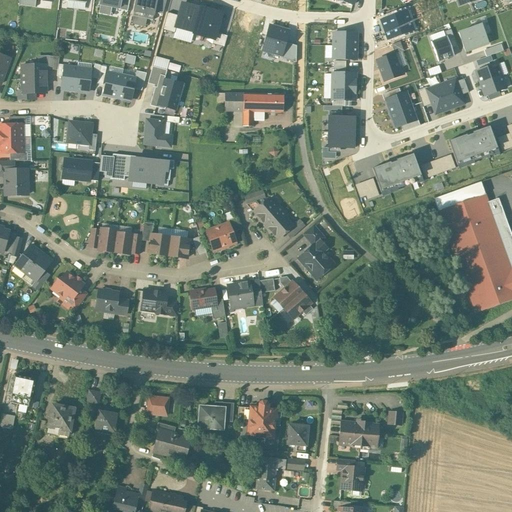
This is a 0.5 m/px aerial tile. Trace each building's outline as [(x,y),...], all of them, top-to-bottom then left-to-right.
[(99,0),(99,6),(119,10),(121,0),(99,0)] [(129,0),(121,0),(119,10),(127,12),(129,0)] [(136,0),(133,17),(152,21),(154,13),(156,0),(136,0)] [(166,1),(160,0),(156,0),(154,13),(162,15),(166,1)] [(193,33),(200,8),(181,3),(178,16),(174,28),(176,29),(193,33)] [(200,8),(193,33),(214,39),(216,40),(218,33),(223,14),(200,8)] [(174,33),(176,29),(174,28),(178,16),(167,13),(163,30),(174,33)] [(481,24),(457,33),(464,53),(488,45),(481,24)] [(289,30),(269,25),(262,52),(280,57),(282,57),(285,43),(289,30)] [(216,40),(214,39),(212,44),(224,47),(227,36),(218,33),(216,40)] [(333,33),(333,47),(356,47),(357,33),(333,33)] [(447,37),(431,42),(438,62),(454,56),(447,37)] [(296,46),(285,43),(282,57),(280,57),(280,58),(296,62),(296,46)] [(484,51),(487,57),(503,51),(501,45),(484,51)] [(333,47),(333,60),(356,61),(356,47),(333,47)] [(396,53),(376,61),(384,83),(404,75),(396,53)] [(10,59),(0,55),(0,84),(0,85),(10,59)] [(127,55),(125,63),(135,65),(136,56),(127,55)] [(53,57),(48,57),(39,57),(40,65),(46,65),(46,68),(51,69),(53,57)] [(480,84),(501,76),(497,64),(476,71),(480,84)] [(40,65),(23,66),(23,80),(46,79),(46,68),(46,65),(40,65)] [(92,69),(63,65),(60,89),(89,93),(92,69)] [(430,76),(442,73),(440,66),(428,69),(430,76)] [(159,79),(164,80),(167,71),(153,67),(148,84),(154,86),(153,88),(156,88),(159,79)] [(135,77),(107,71),(102,96),(131,102),(134,89),(136,78),(135,77)] [(136,78),(134,89),(141,91),(146,73),(136,71),(135,77),(136,78)] [(332,73),(332,87),(355,88),(355,74),(332,73)] [(501,76),(480,84),(484,96),(506,89),(501,76)] [(46,79),(23,80),(23,93),(23,94),(35,94),(46,93),(46,79)] [(164,80),(159,79),(156,88),(155,93),(154,93),(150,106),(165,110),(165,108),(176,110),(182,85),(164,80)] [(464,79),(455,82),(460,96),(469,93),(464,79)] [(441,86),(449,109),(463,104),(460,96),(455,82),(455,81),(441,86)] [(449,109),(441,86),(428,90),(427,90),(432,104),(435,114),(449,109)] [(355,88),(332,87),(332,100),(355,101),(355,88)] [(427,90),(428,90),(427,87),(417,91),(423,107),(432,104),(427,90)] [(385,100),(401,95),(400,91),(384,96),(385,100)] [(390,113),(411,106),(407,94),(407,93),(401,95),(385,100),(390,113)] [(284,95),(244,94),(226,94),(225,112),(244,112),(254,112),(283,113),(284,95)] [(332,106),(331,115),(341,115),(341,106),(332,106)] [(411,106),(390,113),(394,126),(401,123),(415,118),(411,106)] [(254,112),(244,112),(243,127),(254,127),(254,112)] [(27,117),(9,117),(9,125),(23,125),(27,125),(27,117)] [(328,117),(328,133),(354,133),(354,117),(328,117)] [(415,118),(401,123),(404,130),(419,124),(417,117),(415,118)] [(93,122),(66,119),(64,144),(91,147),(93,122)] [(166,121),(145,119),(143,145),(171,148),(172,136),(164,135),(166,121)] [(498,137),(502,150),(511,147),(511,123),(507,125),(510,134),(498,137)] [(9,125),(0,125),(0,139),(23,139),(23,125),(9,125)] [(490,127),(449,143),(457,165),(498,149),(490,127)] [(353,149),(354,133),(328,133),(327,148),(353,149)] [(23,139),(0,139),(0,153),(10,153),(23,153),(23,152),(23,139)] [(23,152),(23,153),(10,153),(10,161),(14,161),(28,161),(28,152),(23,152)] [(94,158),(63,155),(60,179),(91,183),(94,158)] [(413,155),(372,169),(381,193),(421,178),(413,155)] [(450,155),(420,166),(425,179),(455,168),(450,155)] [(132,159),(139,160),(140,157),(126,156),(125,177),(130,177),(132,159)] [(139,160),(132,159),(130,177),(129,180),(158,184),(158,180),(163,180),(165,163),(163,162),(139,160)] [(163,160),(163,162),(165,163),(163,180),(169,181),(170,169),(173,169),(174,161),(163,160)] [(10,161),(0,161),(0,175),(6,176),(6,170),(14,170),(14,161),(10,161)] [(27,195),(27,170),(14,170),(6,170),(6,176),(6,196),(27,195)] [(356,184),(363,202),(380,195),(374,178),(356,184)] [(439,211),(485,194),(480,182),(434,199),(439,211)] [(263,190),(256,193),(259,201),(266,198),(263,190)] [(488,203),(485,194),(439,211),(475,313),(511,299),(511,266),(511,267),(488,203)] [(270,199),(255,212),(266,225),(284,210),(279,206),(277,208),(270,199)] [(511,266),(511,238),(498,199),(488,203),(511,267),(511,266)] [(284,210),(266,225),(278,239),(293,226),(286,217),(288,215),(284,210)] [(236,218),(228,221),(229,224),(229,223),(233,233),(240,230),(236,218)] [(299,220),(295,224),(300,230),(305,226),(299,220)] [(154,224),(145,223),(143,236),(142,240),(151,242),(152,234),(154,224)] [(229,224),(207,232),(214,251),(236,242),(233,233),(229,223),(229,224)] [(0,228),(1,227),(0,226),(0,251),(4,253),(5,249),(6,243),(9,232),(0,228)] [(314,226),(304,235),(309,240),(318,231),(314,226)] [(117,231),(101,228),(101,230),(99,248),(98,250),(114,252),(117,233),(117,231)] [(101,230),(91,229),(89,247),(99,248),(101,230)] [(17,234),(9,232),(6,243),(14,246),(16,238),(17,234)] [(117,233),(114,252),(130,255),(130,253),(133,235),(117,233)] [(152,234),(151,242),(150,253),(168,256),(171,237),(152,234)] [(143,236),(133,235),(130,253),(140,254),(142,240),(143,236)] [(201,236),(192,239),(199,256),(207,253),(201,236)] [(189,240),(171,237),(168,256),(187,258),(189,240)] [(23,239),(16,238),(14,246),(12,251),(11,255),(18,257),(23,239)] [(320,240),(316,244),(315,244),(301,256),(300,260),(317,279),(332,266),(332,263),(323,252),(327,248),(320,240)] [(52,261),(31,245),(16,265),(37,281),(44,271),(52,261)] [(44,271),(37,281),(33,285),(39,290),(50,276),(44,271)] [(67,273),(61,282),(58,282),(53,289),(63,296),(60,300),(69,307),(71,305),(69,303),(80,289),(83,285),(67,273)] [(292,282),(287,277),(280,278),(280,283),(285,288),(275,298),(284,308),(302,292),(293,282),(292,282)] [(273,279),(260,281),(260,285),(261,293),(275,291),(273,279)] [(250,283),(228,286),(232,312),(233,311),(233,308),(253,305),(251,287),(250,283)] [(260,285),(251,287),(253,305),(263,303),(261,293),(260,285)] [(87,295),(80,289),(69,303),(71,305),(77,309),(87,295)] [(200,290),(190,292),(193,309),(211,307),(217,306),(216,300),(214,289),(200,292),(200,290)] [(119,293),(99,290),(96,310),(115,313),(115,312),(116,312),(118,299),(119,293)] [(167,293),(144,290),(141,310),(156,312),(156,313),(165,315),(165,314),(167,301),(167,293)] [(302,292),(284,308),(293,319),(302,311),(306,316),(313,309),(309,305),(311,303),(302,292)] [(128,301),(118,299),(116,312),(115,312),(115,313),(126,315),(128,301)] [(217,306),(211,307),(213,319),(226,317),(223,299),(216,300),(217,306)] [(178,302),(167,301),(165,314),(178,316),(178,302)] [(218,323),(220,336),(228,335),(227,322),(218,323)] [(35,381),(14,376),(11,394),(13,394),(29,398),(31,398),(35,381)] [(102,392),(89,390),(87,402),(99,405),(102,392)] [(29,398),(13,394),(11,402),(27,406),(29,398)] [(168,399),(150,397),(148,414),(167,416),(168,399)] [(259,408),(251,407),(251,408),(249,423),(248,435),(273,438),(275,425),(276,410),(268,409),(268,405),(266,402),(262,402),(260,404),(259,408)] [(224,408),(200,407),(199,427),(223,429),(223,421),(232,421),(233,404),(224,403),(224,408)] [(74,409),(53,405),(49,427),(60,429),(59,434),(69,436),(70,431),(74,409)] [(251,408),(239,407),(238,422),(249,423),(251,408)] [(118,413),(99,410),(95,429),(115,433),(118,413)] [(402,413),(390,412),(389,424),(401,425),(402,413)] [(5,414),(3,425),(13,427),(15,415),(5,414)] [(357,423),(341,422),(339,444),(351,445),(351,447),(369,449),(370,447),(377,447),(379,425),(372,425),(372,423),(363,422),(364,420),(358,419),(357,423)] [(175,428),(158,423),(156,430),(161,431),(174,434),(175,428)] [(308,427),(289,425),(287,444),(297,445),(296,451),(305,452),(306,446),(308,427)] [(184,460),(190,439),(174,434),(161,431),(156,451),(155,452),(165,455),(184,460)] [(40,451),(33,450),(31,462),(44,464),(45,457),(39,456),(40,451)] [(165,455),(155,452),(156,451),(154,451),(152,457),(163,461),(165,455)] [(277,459),(260,457),(257,489),(274,490),(277,459)] [(355,460),(338,459),(337,471),(343,471),(343,466),(355,467),(355,460)] [(355,467),(343,466),(343,471),(341,489),(351,490),(352,487),(362,488),(364,468),(355,467)] [(126,491),(118,489),(113,508),(121,510),(122,507),(135,510),(134,511),(135,511),(137,504),(139,494),(139,495),(126,492),(126,491)] [(147,493),(139,491),(139,494),(137,504),(143,506),(147,493)] [(182,499),(153,492),(149,511),(183,511),(185,504),(181,503),(182,499)] [(351,502),(333,501),(332,509),(339,510),(339,508),(350,509),(351,502)]
